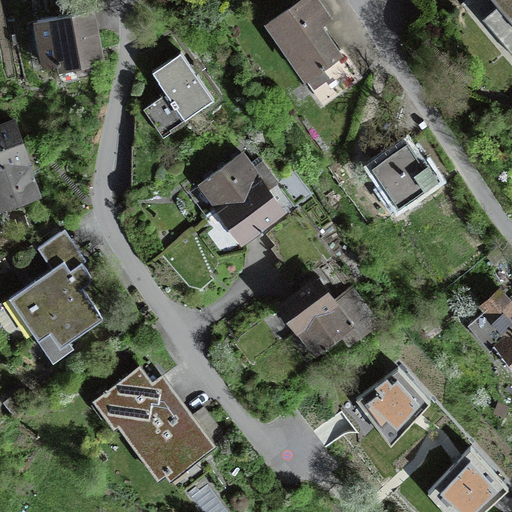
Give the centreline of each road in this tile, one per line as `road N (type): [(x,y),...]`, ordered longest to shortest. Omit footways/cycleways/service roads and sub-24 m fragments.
road 1 (residential): [(294,465),(249,425),(179,337),(111,225),(104,157),(128,50),(125,0)]
road 2 (residential): [(511,231),(354,0)]
